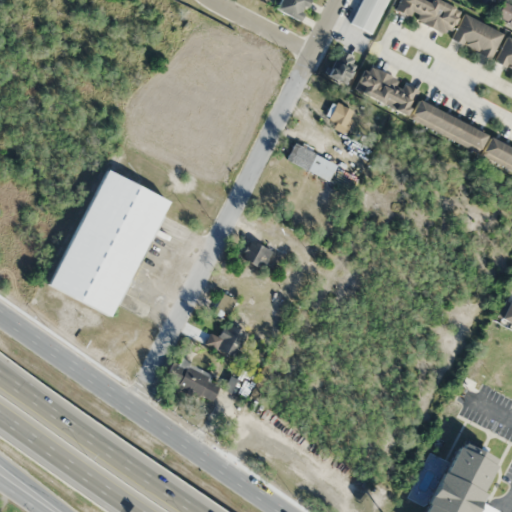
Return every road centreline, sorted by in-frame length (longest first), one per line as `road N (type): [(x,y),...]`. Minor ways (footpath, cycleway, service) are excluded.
road 1 (residential): [(130,400),(337,0)]
road 2 (secondary): [(292,511),(0,310)]
road 3 (motorway): [(206,511),(0,374)]
road 4 (motorway): [(0,420),(128,511)]
